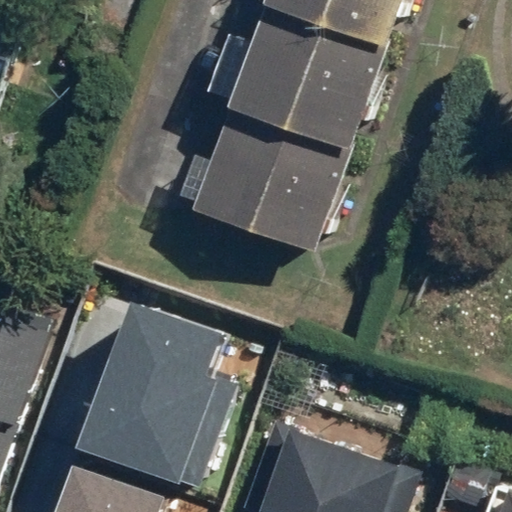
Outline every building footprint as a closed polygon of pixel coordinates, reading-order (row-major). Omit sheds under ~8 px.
[(266,0),(264,8),(387,51),(405,0),(266,0)] [(0,111),(0,112),(33,16),(0,5),(0,111)] [(227,112),(351,155),(387,51),(264,8),(227,112)] [(227,112),(195,207),(318,250),(351,155),(227,112)] [(216,328),(129,298),(79,446),(195,485),(231,380),(202,370),(216,328)] [(0,463),(45,327),(0,312),(0,463)] [(402,511),(417,469),(276,422),(247,509),(257,511),(402,511)] [(154,511),(161,494),(73,465),(57,511),(154,511)]
